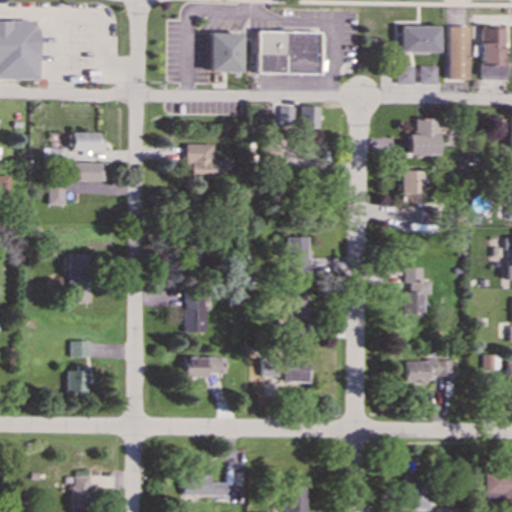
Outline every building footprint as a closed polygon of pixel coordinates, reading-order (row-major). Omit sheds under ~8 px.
[(35,20),(0,19),(0,78),(34,79),(35,20)] [(435,26),(396,25),(396,51),(435,52),(435,26)] [(464,79),(465,26),(444,25),(443,78),(464,79)] [(477,78),(500,79),(501,28),(478,27),(477,78)] [(253,72),(316,73),(317,31),(254,30),(253,72)] [(237,71),(238,32),(206,32),(205,71),(237,71)] [(410,83),(410,65),(393,65),(393,83),(410,83)] [(417,83),(434,83),(434,65),(417,65),(417,83)] [(295,126),(314,127),(315,105),(296,104),(295,126)] [(405,154),(436,154),(436,118),(412,117),(412,134),(406,133),(405,154)] [(68,149),(99,150),(100,132),(69,131),(68,149)] [(209,158),(209,143),(182,143),(182,165),(188,165),(188,178),(228,179),(229,158),(209,158)] [(40,158),(62,159),(62,148),(41,147),(40,158)] [(100,180),(100,162),(69,162),(69,180),(100,180)] [(421,170),(399,169),(399,202),(421,203),(421,170)] [(61,204),(61,182),(45,182),(46,204),(61,204)] [(303,236),(283,236),(283,272),(308,272),(308,249),(303,249),(303,236)] [(511,237),(509,237),(508,264),(503,264),(503,279),(511,279),(511,237)] [(200,245),(180,245),(180,269),(200,269),(200,245)] [(86,300),(87,253),(66,253),(66,300),(86,300)] [(419,314),(419,293),(427,293),(427,280),(419,280),(419,267),(401,267),(401,282),(406,282),(406,291),(401,290),(401,314),(419,314)] [(199,331),(198,293),(180,293),(181,331),(199,331)] [(287,317),(305,318),(306,295),(288,294),(287,317)] [(303,324),(288,324),(288,334),(303,334),(303,324)] [(86,340),(67,340),(67,356),(86,356),(86,340)] [(492,353),(480,354),(480,368),(493,367),(492,353)] [(221,372),(220,356),(180,357),(181,376),(204,376),(204,372),(221,372)] [(450,376),(450,360),(401,359),(401,381),(425,381),(425,375),(450,376)] [(258,375),(282,376),(281,381),(305,382),(305,361),(259,360),(258,375)] [(511,360),(503,360),(503,384),(511,384),(511,360)] [(63,391),(84,391),(84,363),(73,363),(73,369),(64,369),(63,391)] [(207,475),(179,474),(179,494),(222,494),(222,482),(207,482),(207,475)] [(511,502),(511,474),(481,474),(481,493),(511,493),(511,502)] [(69,508),(89,507),(88,475),(68,476),(69,508)] [(425,508),(425,476),(400,476),(400,509),(425,508)] [(282,511),(303,511),(303,486),(282,486),(282,511)]
